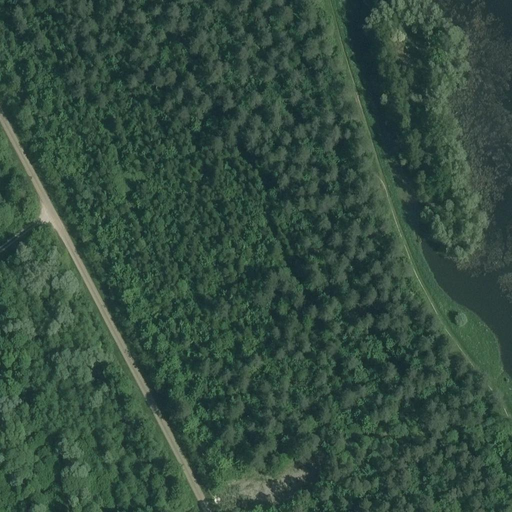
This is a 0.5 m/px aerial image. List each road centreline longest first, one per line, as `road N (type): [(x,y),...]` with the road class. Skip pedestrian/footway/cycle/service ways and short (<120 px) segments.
road 1 (unclassified): [(206,511),(0,114)]
road 2 (track): [(511,422),(415,275),(382,182)]
road 3 (track): [(327,0),(382,182)]
